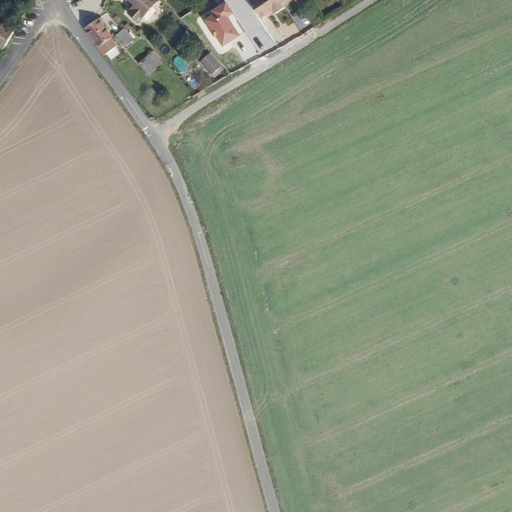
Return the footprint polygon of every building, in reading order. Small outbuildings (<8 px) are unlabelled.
[(132,0),(134,1),(126,9),(138,20),(159,1),(157,0),(132,0)] [(285,3),(282,0),(253,0),(252,1),(263,18),(276,10),(277,13),(287,7),(285,3)] [(235,13),(227,1),(212,10),(215,14),(207,19),(224,45),(239,35),(227,17),(235,13)] [(0,50),(15,28),(0,17),(0,50)] [(100,19),(86,29),(104,56),(117,47),(111,38),(113,36),(100,19)] [(124,29),(116,36),(125,48),(127,51),(136,42),(124,29)] [(164,62),(154,51),(138,65),(148,76),(164,62)] [(222,64),(212,53),(202,63),(212,73),(222,64)] [(173,59),(181,72),(189,67),(180,54),(173,59)]
